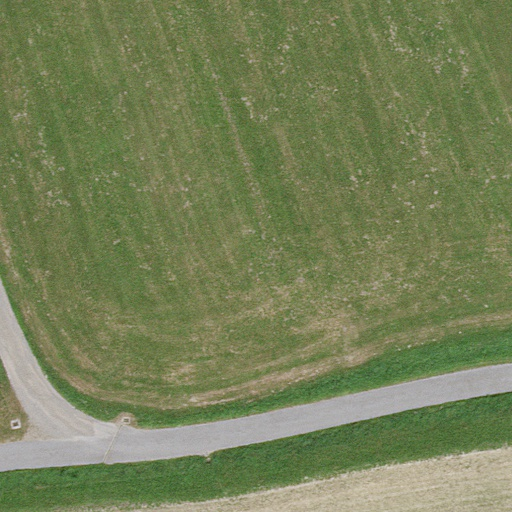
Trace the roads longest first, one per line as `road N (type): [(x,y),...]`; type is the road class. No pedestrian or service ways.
road 1 (unclassified): [(0,463),(167,447),(511,381)]
road 2 (track): [(82,455),(22,370),(0,306)]
